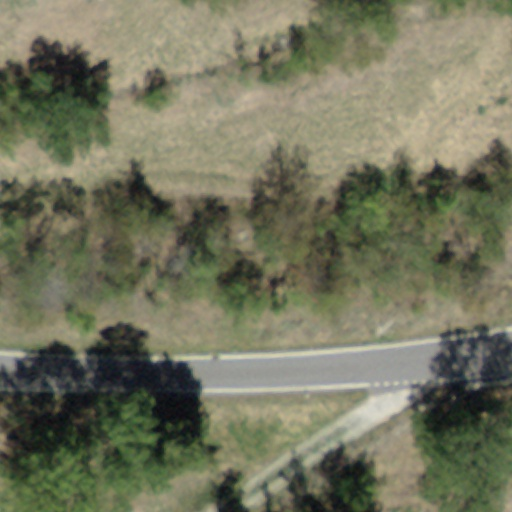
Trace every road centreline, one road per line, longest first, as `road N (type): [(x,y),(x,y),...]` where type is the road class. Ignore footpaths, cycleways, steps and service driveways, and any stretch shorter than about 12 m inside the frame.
road 1 (tertiary): [(511,349),(307,374),(0,372)]
road 2 (track): [(227,511),(437,359)]
